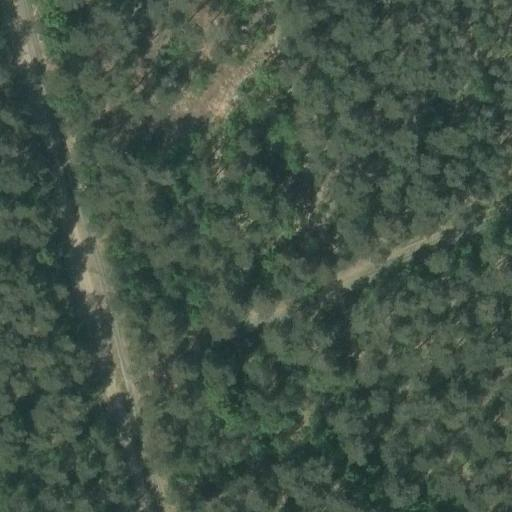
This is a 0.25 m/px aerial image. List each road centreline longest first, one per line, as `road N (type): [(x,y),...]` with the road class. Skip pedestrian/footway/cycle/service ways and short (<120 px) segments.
road 1 (track): [(106,376),(18,0)]
road 2 (track): [(135,511),(106,376)]
